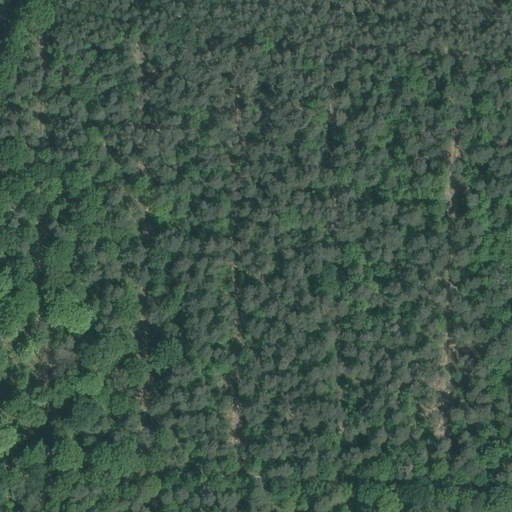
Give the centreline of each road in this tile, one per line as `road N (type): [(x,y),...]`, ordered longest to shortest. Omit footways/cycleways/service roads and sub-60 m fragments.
road 1 (track): [(344,472),(334,445),(323,53),(511,59)]
road 2 (track): [(344,472),(0,455)]
road 3 (track): [(344,472),(511,479)]
